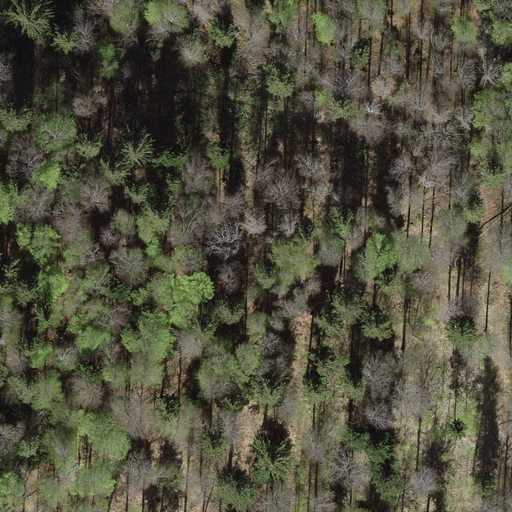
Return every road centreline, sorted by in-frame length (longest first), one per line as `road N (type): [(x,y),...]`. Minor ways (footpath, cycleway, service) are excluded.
road 1 (track): [(0,389),(71,394),(125,419)]
road 2 (track): [(125,419),(173,464),(206,511)]
